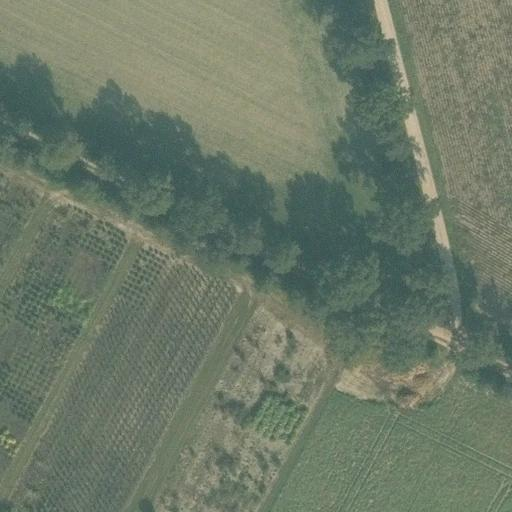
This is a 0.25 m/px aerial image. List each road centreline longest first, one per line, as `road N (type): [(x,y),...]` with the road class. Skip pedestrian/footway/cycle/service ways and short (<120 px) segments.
road 1 (track): [(0,118),(441,341)]
road 2 (track): [(375,0),(454,314),(441,341)]
